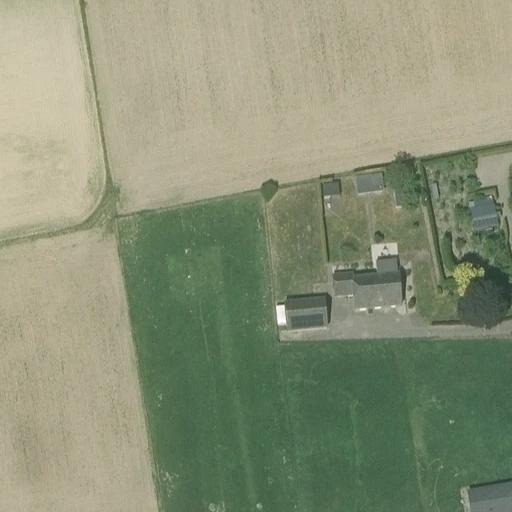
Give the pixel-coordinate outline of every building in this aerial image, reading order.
[(380,179),(355,182),(358,199),(382,196),(380,179)] [(402,194),(393,195),(395,212),(403,211),(402,194)] [(470,211),(474,232),(489,230),(490,234),(499,233),(497,224),(493,206),(482,208),(470,211)] [(375,264),(376,278),(354,279),(354,274),(332,276),(334,299),(355,297),(356,311),(400,308),(397,262),(375,264)] [(327,328),(325,300),(285,303),(287,331),(327,328)] [(511,511),(511,487),(467,495),(470,511),(511,511)]
